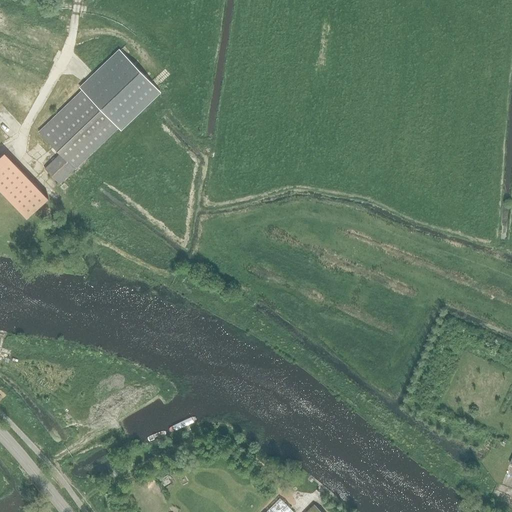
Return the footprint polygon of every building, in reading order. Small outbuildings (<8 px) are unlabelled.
[(0,54),(26,64),(30,52),(3,42),(0,50),(0,54)] [(118,128),(119,130),(159,92),(120,50),(80,89),(82,90),(39,132),(60,154),(45,169),(59,184),(74,169),(75,169),(118,128)] [(0,191),(27,220),(30,216),(48,199),(4,153),(0,156),(0,191)] [(47,193),(55,201),(59,197),(52,189),(47,193)] [(265,511),(293,511),(280,498),(265,511)]
